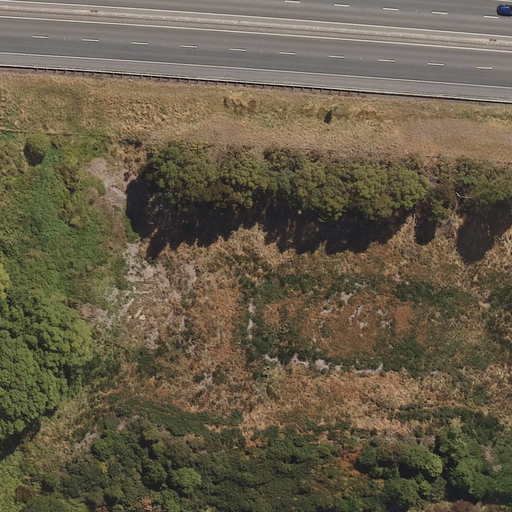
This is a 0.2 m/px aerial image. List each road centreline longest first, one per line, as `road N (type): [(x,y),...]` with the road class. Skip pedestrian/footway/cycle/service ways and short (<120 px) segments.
road 1 (motorway): [(511,70),(0,35)]
road 2 (motorway): [(244,0),(511,22)]
